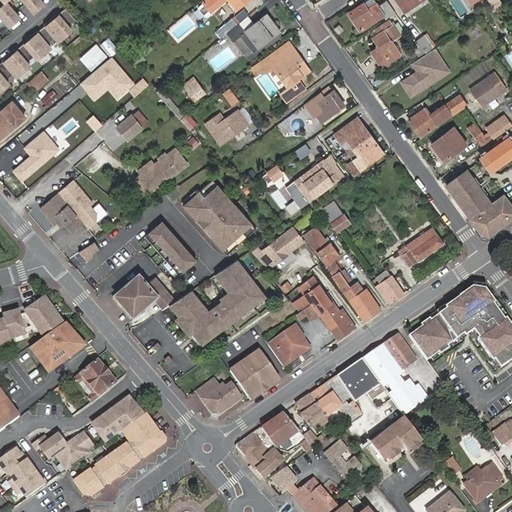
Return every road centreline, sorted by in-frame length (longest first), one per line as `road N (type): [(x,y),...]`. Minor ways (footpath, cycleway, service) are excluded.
road 1 (tertiary): [(484,258),(207,447)]
road 2 (residential): [(484,258),(311,22)]
road 3 (tertiary): [(207,447),(49,260)]
